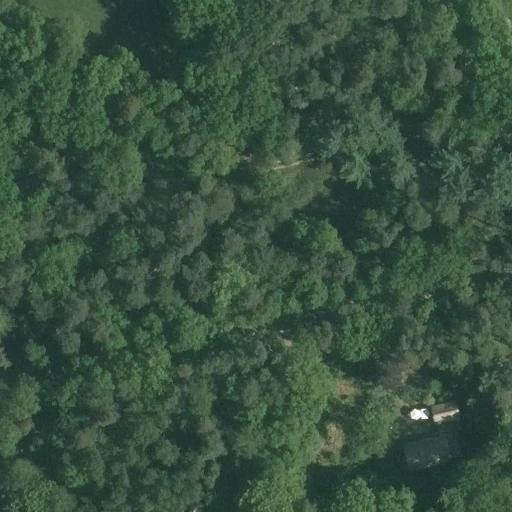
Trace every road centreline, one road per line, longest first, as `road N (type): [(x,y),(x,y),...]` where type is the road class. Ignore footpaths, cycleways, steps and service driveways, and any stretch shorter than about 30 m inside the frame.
road 1 (unknown): [(511,175),(387,147),(228,184),(0,192)]
road 2 (track): [(0,380),(295,313)]
road 3 (track): [(295,313),(511,268)]
road 4 (track): [(248,511),(297,326)]
